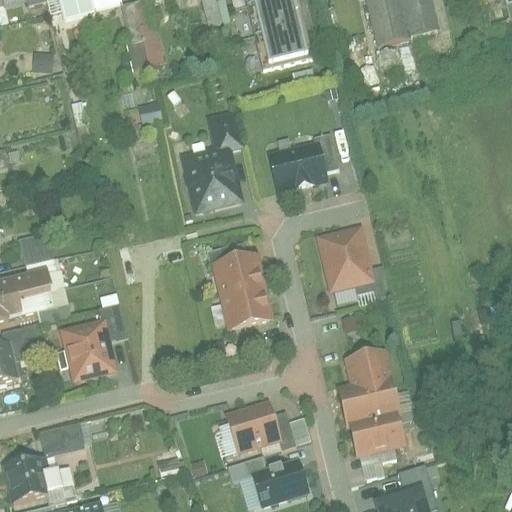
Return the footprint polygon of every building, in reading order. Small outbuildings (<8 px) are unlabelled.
[(204,0),(208,28),(232,24),(228,0),(219,1),(218,0),(204,0)] [(314,59),(300,0),(253,0),(270,69),(314,59)] [(437,34),(429,0),(400,0),(410,41),(437,34)] [(36,72),(54,74),(57,56),(38,53),(36,72)] [(145,125),(165,120),(160,103),(140,108),(145,125)] [(184,161),(196,217),(245,207),(233,154),(243,152),(235,115),(207,120),(215,155),(184,161)] [(332,184),(323,147),(268,159),(277,196),(332,184)] [(382,282),(369,230),(316,243),(328,295),(382,282)] [(211,267),(226,335),(276,324),(261,256),(211,267)] [(346,336),(360,333),(357,318),(343,321),(346,336)] [(118,377),(106,324),(61,335),(73,387),(118,377)] [(8,346),(0,348),(0,389),(19,384),(8,346)] [(389,353),(345,365),(351,387),(340,390),(360,463),(412,449),(402,415),(406,414),(389,353)] [(285,445),(274,406),(227,419),(238,458),(285,445)] [(95,451),(89,424),(42,435),(48,461),(95,451)] [(162,478),(184,474),(180,448),(157,452),(162,478)] [(38,463),(1,472),(9,508),(46,500),(38,463)] [(307,498),(297,464),(250,477),(260,511),(307,498)] [(404,502),(373,511),(434,511),(421,472),(396,480),(404,502)]
